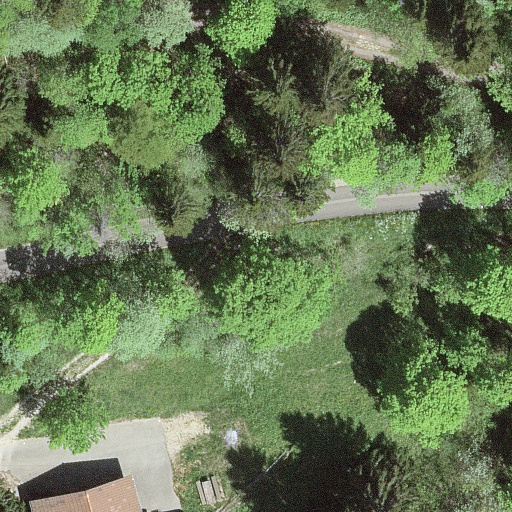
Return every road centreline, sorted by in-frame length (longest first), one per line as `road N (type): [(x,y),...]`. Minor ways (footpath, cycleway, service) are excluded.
road 1 (track): [(0,11),(298,15),(511,76)]
road 2 (unclassified): [(0,267),(342,201),(511,194)]
road 3 (residential): [(0,457),(176,434)]
